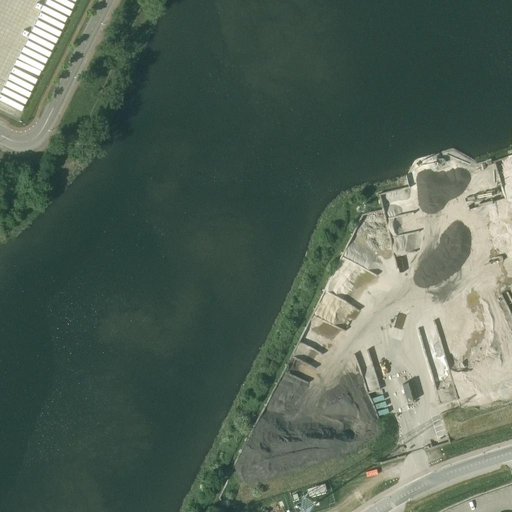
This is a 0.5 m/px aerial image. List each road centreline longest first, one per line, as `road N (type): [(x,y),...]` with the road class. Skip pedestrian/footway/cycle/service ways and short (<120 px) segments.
road 1 (unclassified): [(0,135),(23,142),(39,133),(107,0)]
road 2 (unclassified): [(379,511),(511,452)]
